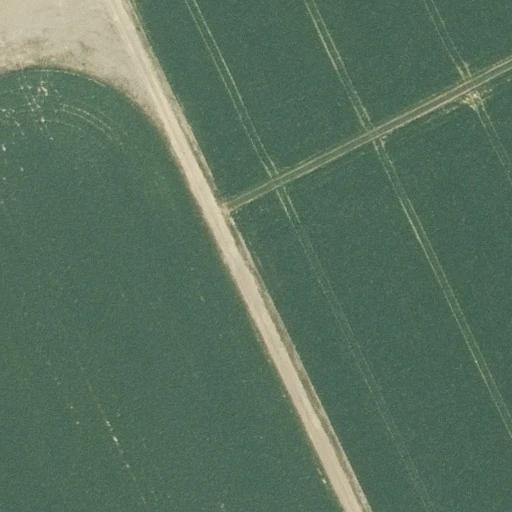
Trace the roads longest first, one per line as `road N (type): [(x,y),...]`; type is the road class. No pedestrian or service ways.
road 1 (track): [(349,511),(107,0)]
road 2 (track): [(209,217),(511,64)]
